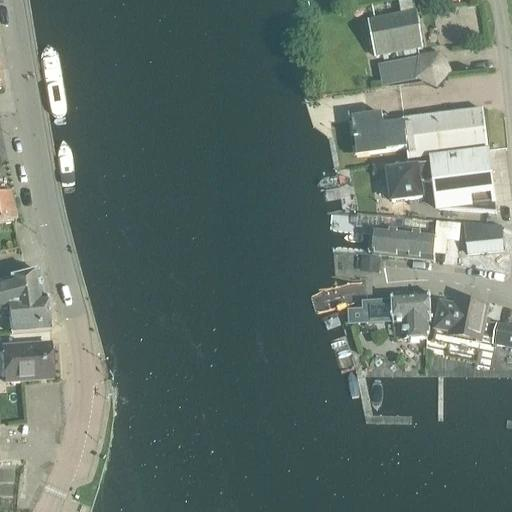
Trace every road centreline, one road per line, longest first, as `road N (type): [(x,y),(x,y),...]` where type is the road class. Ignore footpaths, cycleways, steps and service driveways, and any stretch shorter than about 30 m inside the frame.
road 1 (tertiary): [(92,373),(26,103)]
road 2 (unclassified): [(511,292),(401,281),(360,291)]
road 3 (tertiary): [(92,373),(91,422),(52,511)]
